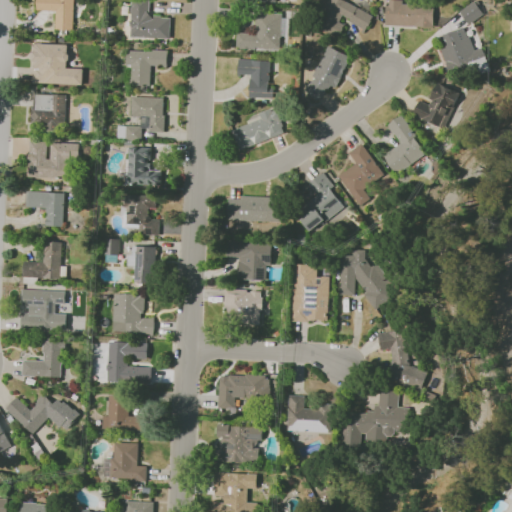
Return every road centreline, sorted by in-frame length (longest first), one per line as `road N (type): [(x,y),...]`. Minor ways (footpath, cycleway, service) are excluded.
road 1 (residential): [(205,0),(179,511)]
road 2 (residential): [(391,70),(365,106),(276,166),(197,173)]
road 3 (residential): [(350,364),(188,347)]
road 4 (residential): [(7,0),(0,130)]
